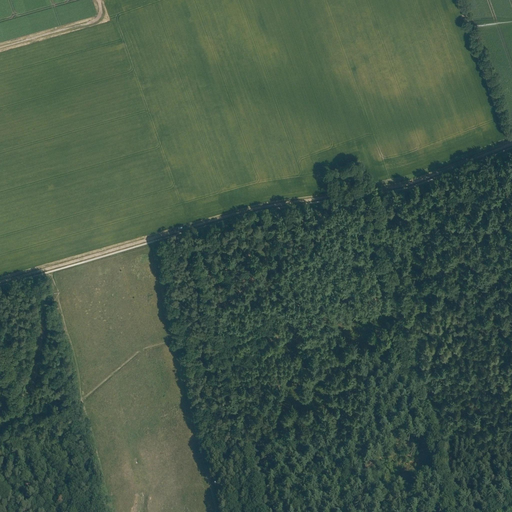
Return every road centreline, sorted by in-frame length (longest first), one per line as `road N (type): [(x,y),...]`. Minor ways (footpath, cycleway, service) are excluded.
road 1 (track): [(0,282),(260,207),(407,184),(511,144)]
road 2 (track): [(367,191),(450,511)]
road 3 (track): [(152,238),(216,511)]
road 4 (track): [(510,145),(460,0)]
road 5 (track): [(97,0),(94,21),(0,47)]
